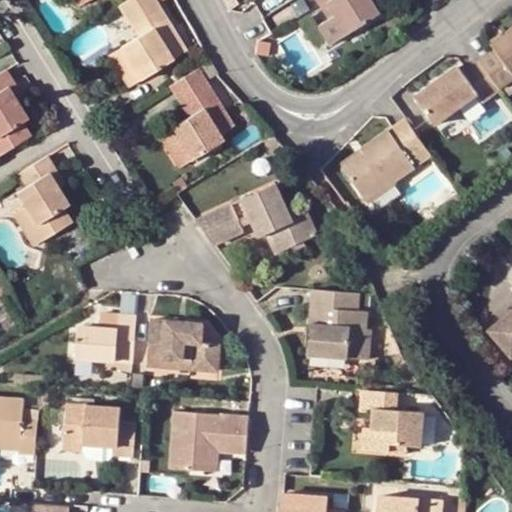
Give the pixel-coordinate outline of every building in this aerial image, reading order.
[(116,0),(129,22),(134,20),(139,29),(135,31),(117,43),(137,77),(184,46),(156,0),(116,0)] [(380,13),(371,0),(318,0),(323,6),(329,2),(337,14),(331,20),(319,27),(318,23),(303,32),(319,61),(335,52),(330,45),(380,13)] [(323,6),(331,20),(337,14),(329,2),(323,6)] [(134,20),(129,22),(135,31),(139,29),(134,20)] [(496,49),(480,61),(499,87),(511,78),(511,30),(493,44),(496,49)] [(129,82),(137,77),(117,43),(107,50),(129,82)] [(499,87),(480,61),(463,72),(459,66),(417,97),(436,124),(463,105),(479,94),(486,104),(502,92),(499,87)] [(231,122),(195,63),(165,81),(180,105),(186,102),(191,110),(186,114),(168,125),(188,158),(221,139),(218,129),(231,122)] [(4,85),(11,81),(1,67),(0,67),(0,149),(1,151),(27,134),(19,122),(25,116),(14,99),(4,85)] [(502,92),(506,97),(511,91),(511,80),(511,79),(499,87),(502,92)] [(20,96),(11,81),(4,85),(14,99),(20,96)] [(479,94),(463,105),(469,116),(486,104),(479,94)] [(186,102),(180,105),(186,114),(191,110),(186,102)] [(387,132),(360,152),(365,157),(343,172),(365,202),(395,181),(413,167),(431,155),(405,119),(387,132)] [(178,163),(188,158),(168,125),(158,132),(178,163)] [(365,157),(360,152),(339,167),(343,172),(365,157)] [(53,168),(44,154),(15,172),(22,183),(12,189),(20,204),(41,238),(68,222),(60,206),(64,204),(54,187),(46,173),(53,168)] [(61,183),(53,168),(46,173),(54,187),(61,183)] [(400,187),(395,181),(365,202),(371,209),(400,187)] [(276,188),(242,203),(251,221),(259,239),(268,234),(278,254),(315,236),(304,210),(290,217),(276,188)] [(434,206),(439,213),(462,196),(457,190),(434,206)] [(242,203),(230,208),(239,226),(251,221),(242,203)] [(41,238),(20,204),(10,210),(31,244),(41,238)] [(230,208),(196,224),(213,247),(242,232),(239,226),(230,208)] [(357,310),(358,292),(313,289),(309,356),(370,360),(371,329),(366,328),(367,311),(357,310)] [(511,306),(483,334),(507,360),(511,355),(511,306)] [(131,353),(133,318),(98,316),(98,329),(75,327),(73,360),(113,362),(113,353),(131,353)] [(146,368),(160,370),(160,360),(188,362),(187,372),(214,374),(216,343),(201,343),(202,324),(149,321),(146,368)] [(130,363),(131,353),(113,353),(113,362),(130,363)] [(160,360),(160,370),(187,372),(188,362),(160,360)] [(37,387),(36,410),(46,410),(47,388),(37,387)] [(398,410),(400,392),(364,389),(362,414),(374,414),(372,429),(364,429),(362,451),(390,452),(391,443),(408,445),(421,446),(425,412),(398,410)] [(0,439),(19,441),(21,420),(21,398),(0,396),(0,439)] [(67,403),(64,441),(84,442),(111,444),(120,444),(121,423),(121,408),(67,403)] [(246,452),(249,416),(175,412),(171,468),(210,469),(212,450),(219,450),(246,452)] [(33,456),(35,421),(21,420),(19,441),(18,455),(33,456)] [(134,424),(121,423),(120,444),(111,444),(111,456),(132,458),(134,424)] [(0,453),(18,455),(19,441),(0,439),(0,453)] [(84,442),(64,441),(64,450),(83,451),(84,442)] [(84,442),(83,451),(83,455),(85,459),(105,461),(111,456),(111,444),(84,442)] [(391,443),(390,452),(408,452),(408,445),(391,443)] [(212,450),(210,469),(219,469),(219,450),(212,450)] [(326,511),(326,499),(284,494),(282,511),(326,511)] [(445,511),(446,506),(381,502),(379,511),(445,511)]
